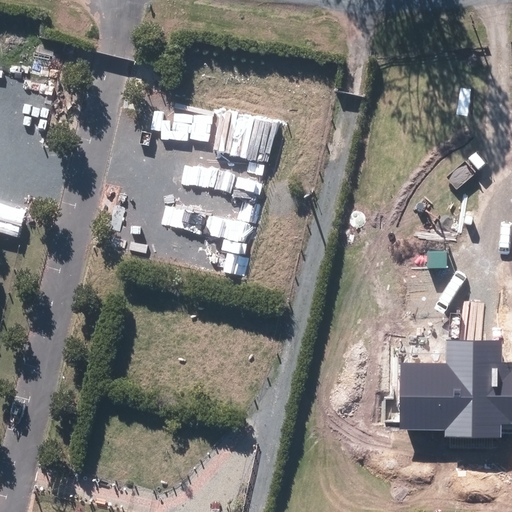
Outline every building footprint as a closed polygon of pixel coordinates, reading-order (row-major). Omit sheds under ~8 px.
[(140,195),(135,227),(141,228),(140,240),(163,243),(169,198),(140,195)] [(452,431),(508,432),(508,419),(511,419),(511,367),(511,356),(453,354),(452,431)] [(92,435),(109,439),(125,443),(136,400),(119,396),(103,392),(92,435)] [(128,442),(147,447),(165,451),(175,410),(157,405),(139,401),(128,442)] [(194,419),(177,417),(175,444),(192,445),(194,419)] [(418,463),(420,464),(422,464),(423,464),(425,464),(428,464),(430,463),(433,462),(435,460),(437,458),(438,456),(439,454),(439,451),(439,448),(439,446),(438,443),(437,441),(435,439),(433,437),(431,436),(428,435),(426,434),(423,434),(421,435),(418,436),(416,437),(414,439),(412,441),(411,443),(410,445),(409,448),(409,450),(410,453),(411,456),(412,458),(414,460),(415,462),(418,463)] [(511,449),(487,449),(485,511),(509,511),(511,449)]
